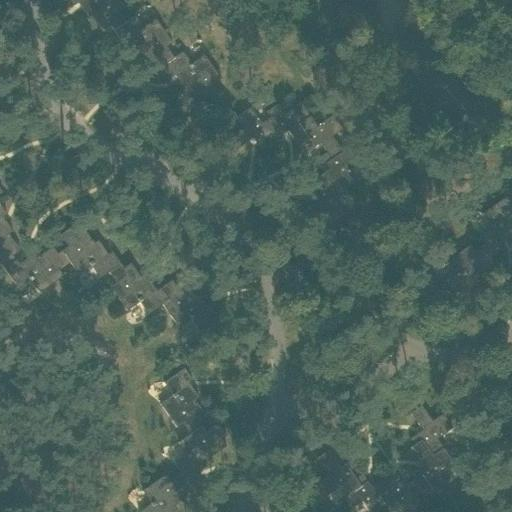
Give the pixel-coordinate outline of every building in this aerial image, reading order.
[(110,26),(113,29),(124,21),(117,12),(124,7),(119,0),(69,0),(73,6),(77,3),(88,18),(92,15),(103,31),(110,26)] [(159,62),(162,66),(173,58),(166,48),(172,44),(154,19),(142,28),(132,15),(124,21),(113,29),(122,42),(126,39),(136,54),(140,51),(152,67),(159,62)] [(173,58),(162,66),(170,78),(174,75),(185,90),(189,87),(200,103),(207,98),(211,103),(224,94),(216,82),(221,79),(204,55),(190,65),(181,52),(173,58)] [(300,148),(303,146),(312,140),(301,125),(311,118),(300,103),(284,114),(277,104),(266,111),(270,117),(278,129),(271,134),(275,140),(288,131),(300,148)] [(263,139),(271,134),(278,129),(270,117),(262,123),(251,108),(236,118),(243,128),(227,139),(235,150),(252,138),(261,151),(268,146),(263,139)] [(320,143),(326,153),(331,160),(341,152),(330,136),(340,129),(331,116),(316,127),(311,118),(301,125),(312,140),(303,146),(307,152),(320,143)] [(312,181),(314,185),(320,194),(337,183),(343,191),(356,182),(346,167),(355,160),(347,148),(341,152),(331,160),(326,153),(320,157),(329,170),(312,181)] [(320,194),(314,185),(308,189),(316,202),(299,213),(307,225),(323,214),(330,224),(344,215),(332,199),(343,191),(337,183),(320,194)] [(478,236),(484,245),(492,257),(505,247),(502,243),(511,236),(511,201),(510,203),(506,198),(482,215),(490,228),(478,236)] [(0,265),(3,271),(17,261),(13,256),(20,251),(9,235),(13,232),(3,217),(7,214),(0,204),(0,265)] [(98,279),(108,273),(121,264),(112,252),(108,255),(98,240),(94,244),(83,228),(75,232),(72,227),(60,236),(68,247),(57,254),(66,266),(69,264),(77,276),(90,268),(98,279)] [(492,257),(484,245),(474,252),(470,246),(447,262),(455,274),(443,283),(457,304),(469,296),(466,292),(481,282),(478,277),(494,266),(489,259),(492,257)] [(60,271),(66,266),(57,254),(52,247),(36,258),(33,254),(19,264),(17,261),(3,271),(17,291),(30,282),(39,295),(64,277),(60,271)] [(148,317),(163,306),(173,300),(163,286),(156,291),(146,277),(142,279),(131,263),(124,268),(121,264),(108,273),(115,284),(109,288),(125,313),(139,303),(148,317)] [(173,300),(163,306),(179,328),(191,319),(200,332),(221,317),(213,305),(209,308),(198,294),(194,297),(183,280),(175,285),(172,280),(163,286),(173,300)] [(182,414),(194,432),(202,426),(199,422),(206,417),(195,400),(199,398),(189,383),(193,380),(184,368),(162,384),(171,397),(159,405),(170,422),(182,414)] [(410,439),(414,445),(421,441),(432,457),(443,450),(436,441),(453,429),(443,414),(432,421),(421,405),(410,413),(422,430),(410,439)] [(174,466),(180,474),(188,486),(200,476),(198,473),(213,462),(210,458),(226,447),(221,440),(226,436),(217,424),(206,432),(202,426),(194,432),(189,435),(198,449),(174,466)] [(410,474),(414,480),(420,475),(428,486),(433,493),(444,485),(437,475),(453,464),(443,450),(432,457),(421,441),(414,445),(411,448),(423,465),(410,474)] [(343,485),(350,494),(361,486),(356,479),(350,471),(357,466),(352,459),(340,467),(328,450),(317,458),(328,474),(317,481),(328,496),(343,485)] [(138,511),(174,511),(177,511),(174,506),(190,495),(185,488),(188,486),(180,474),(169,481),(165,476),(141,492),(150,504),(138,511)] [(396,474),(390,478),(395,485),(379,496),(387,508),(397,501),(404,511),(414,511),(425,505),(417,494),(428,486),(420,475),(414,480),(405,486),(396,474)] [(361,486),(350,494),(344,497),(352,509),(362,502),(369,511),(381,511),(387,508),(379,496),(395,485),(390,478),(388,475),(371,487),(362,475),(356,479),(361,486)]
